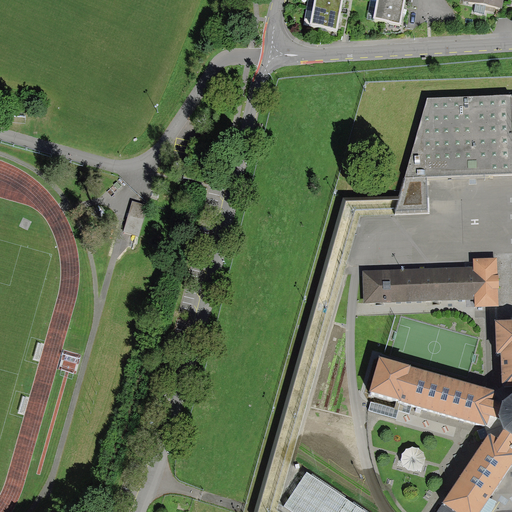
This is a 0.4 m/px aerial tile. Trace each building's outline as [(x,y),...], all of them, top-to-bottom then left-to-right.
[(311,0),(311,4),(337,9),(338,0),(311,0)] [(380,0),(374,0),(371,17),(398,22),(401,4),(380,0)] [(462,0),(462,4),(501,11),(502,0),(462,0)] [(311,4),(307,23),(333,28),(335,17),(337,9),(311,4)] [(394,198),(392,213),(426,212),(424,178),(511,174),(511,95),(425,98),(403,176),(394,198)] [(213,148),(190,143),(187,159),(184,174),(207,179),(213,148)] [(147,208),(130,204),(126,223),(142,227),(147,208)] [(471,267),(359,270),(360,302),(473,299),(473,306),(496,306),(495,257),(470,258),(471,267)] [(496,389),(377,356),(365,393),(486,428),(433,511),(479,511),(511,463),(511,319),(493,320),(496,389)] [(365,511),(305,472),(282,507),(289,511),(365,511)]
